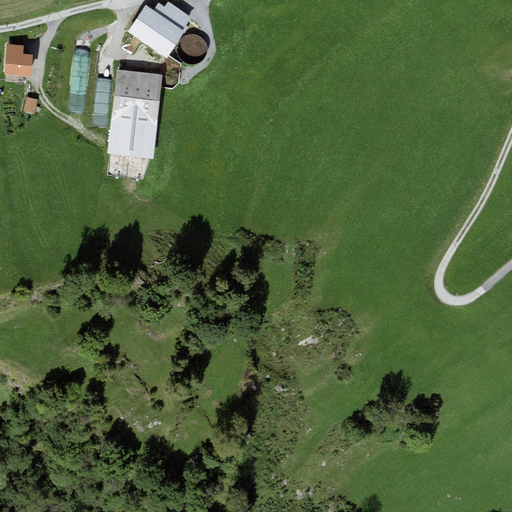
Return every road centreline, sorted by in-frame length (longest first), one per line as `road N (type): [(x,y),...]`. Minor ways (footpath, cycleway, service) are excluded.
road 1 (track): [(511,135),(438,284),(458,300),(511,264)]
road 2 (track): [(0,29),(127,0)]
